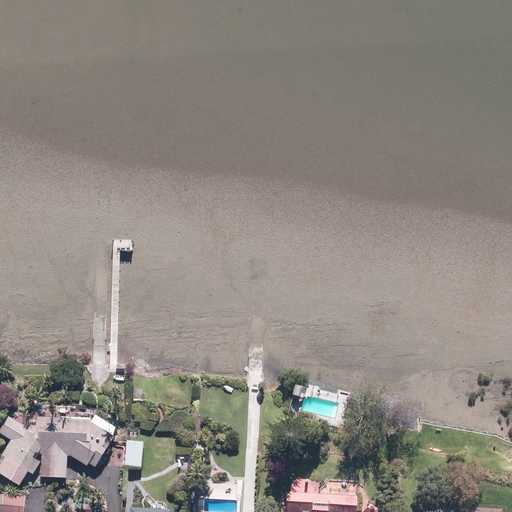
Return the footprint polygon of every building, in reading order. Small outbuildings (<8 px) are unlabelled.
[(97,419),(41,417),(40,429),(35,425),(32,429),(14,417),(4,432),(15,439),(5,454),(8,457),(0,469),(0,470),(22,484),(31,471),(35,474),(45,459),(44,475),(69,476),(69,456),(75,456),(89,465),(91,462),(98,466),(122,429),(100,415),(97,419)] [(145,443),(129,441),(127,467),(143,469),(145,443)] [(293,509),(292,511),(356,511),(358,496),(315,494),(316,488),(308,479),(297,479),(290,485),(289,509),(293,509)] [(25,511),(26,497),(0,494),(0,511),(25,511)] [(382,511),(382,510),(375,503),(366,511),(382,511)]
